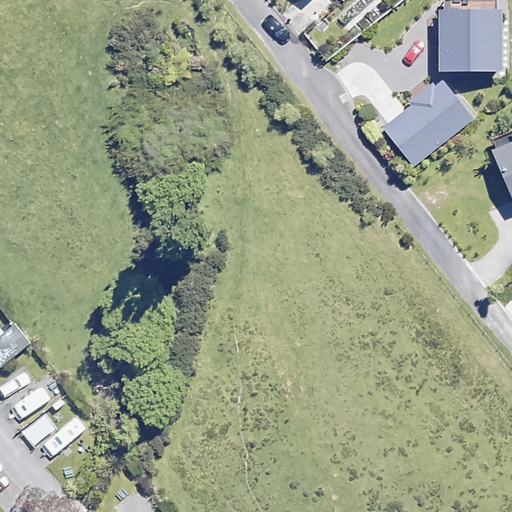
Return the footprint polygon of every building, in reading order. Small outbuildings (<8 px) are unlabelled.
[(508,20),(447,21),(448,82),(509,81),(508,20)] [(474,123),(444,85),(383,133),(413,171),(474,123)] [(511,128),(508,130),(511,138),(511,139),(493,148),(511,192),(511,128)] [(0,368),(28,345),(6,318),(0,322),(0,368)] [(57,415),(49,404),(64,393),(44,366),(0,397),(0,400),(18,426),(39,411),(47,423),(57,415)] [(147,511),(153,507),(142,494),(120,511),(147,511)]
